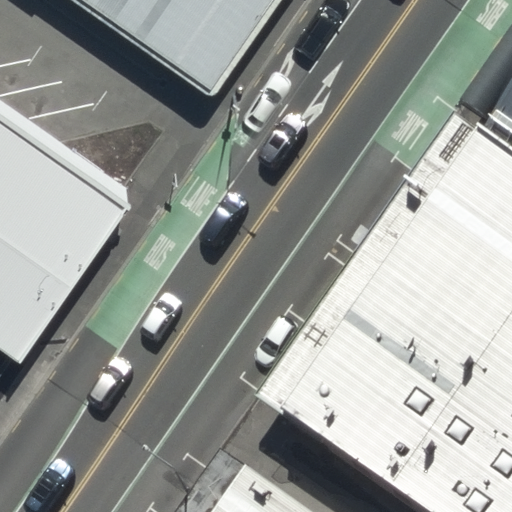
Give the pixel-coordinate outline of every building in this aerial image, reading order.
[(104,0),(207,73),(256,0),(104,0)] [(78,133),(0,79),(0,313),(34,336),(143,177),(78,133)] [(511,94),(481,137),(511,158),(511,94)] [(511,511),(511,158),(481,137),(278,429),(398,511),(511,511)] [(297,511),(249,479),(226,511),(297,511)]
